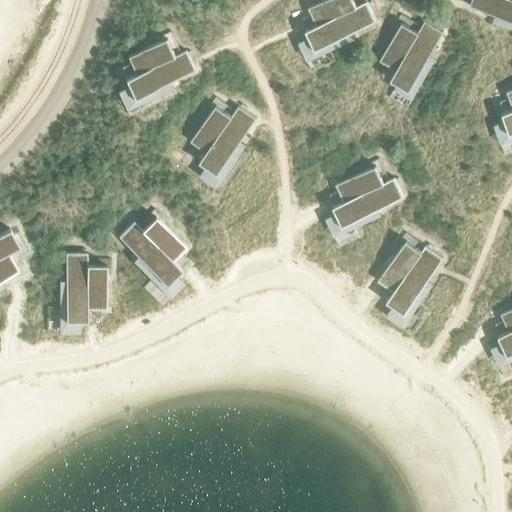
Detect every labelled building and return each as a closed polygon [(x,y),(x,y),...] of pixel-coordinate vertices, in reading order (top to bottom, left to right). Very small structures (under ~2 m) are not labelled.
[(353,0),(322,0),(308,7),(316,24),(356,6),(353,0)] [(511,0),(470,0),(469,5),(511,21),(511,0)] [(316,24),(305,29),(309,37),(314,49),(322,46),(368,24),(376,21),(370,9),(366,1),(356,6),(316,24)] [(401,21),(379,60),(396,69),(418,31),(401,21)] [(396,69),(390,80),(397,84),(409,91),(413,83),(442,32),(431,25),(424,21),(418,31),(396,69)] [(167,38),(127,56),(135,74),(175,55),(167,38)] [(135,74),(124,79),(128,86),(136,83),(141,95),(195,70),(186,50),(175,55),(135,74)] [(213,103),(190,140),(206,151),(231,115),(213,103)] [(206,151),(199,161),(206,166),(211,159),(222,166),(256,118),(238,105),(231,115),(206,151)] [(511,107),(501,111),(504,120),(508,132),(511,130),(511,107)] [(375,165),(335,183),(343,201),(383,182),(375,165)] [(343,201),(332,206),(336,213),(341,225),(349,222),(395,200),(403,197),(397,185),(394,177),(383,182),(343,201)] [(155,216),(141,229),(173,261),(186,247),(155,216)] [(133,221),(117,236),(159,278),(169,269),(175,275),(181,269),(173,261),(141,229),(133,221)] [(9,228),(0,233),(0,256),(8,252),(19,246),(9,228)] [(402,244),(377,280),(393,291),(418,255),(402,244)] [(393,291),(386,301),(393,305),(404,313),(443,258),(432,250),(425,245),(418,255),(393,291)] [(0,256),(0,280),(18,270),(8,252),(0,256)] [(87,253),(65,253),(65,312),(78,312),(78,320),(87,320),(87,309),(87,264),(87,253)] [(106,264),(87,264),(87,309),(106,309),(106,264)] [(511,307),(500,313),(508,330),(511,328),(511,307)] [(511,328),(508,330),(497,335),(501,343),(507,355),(511,352),(511,328)]
